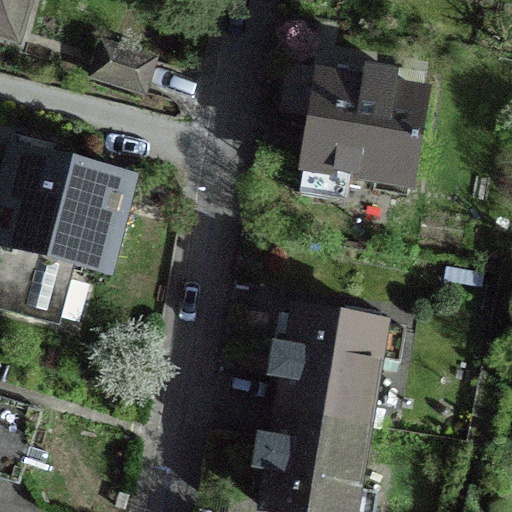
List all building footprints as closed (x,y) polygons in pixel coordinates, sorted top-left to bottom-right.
[(0,0),(0,31),(9,35),(19,0),(0,0)] [(89,79),(141,96),(152,62),(100,46),(89,79)] [(394,78),(364,73),(361,87),(317,80),(297,198),(343,205),(347,178),(408,187),(423,98),(391,92),(394,78)] [(52,162),(48,162),(8,151),(0,183),(0,309),(16,314),(31,257),(106,276),(131,183),(75,168),(74,159),(67,154),(57,155),(52,162)] [(354,492),(365,428),(376,362),(397,366),(403,332),(294,313),(288,351),(280,350),(272,348),(267,379),(283,382),(278,413),(273,443),(257,440),(251,481),(259,482),(266,484),(261,511),(265,511),(372,511),(375,496),(354,492)] [(0,471),(17,477),(37,415),(0,403),(0,471)]
